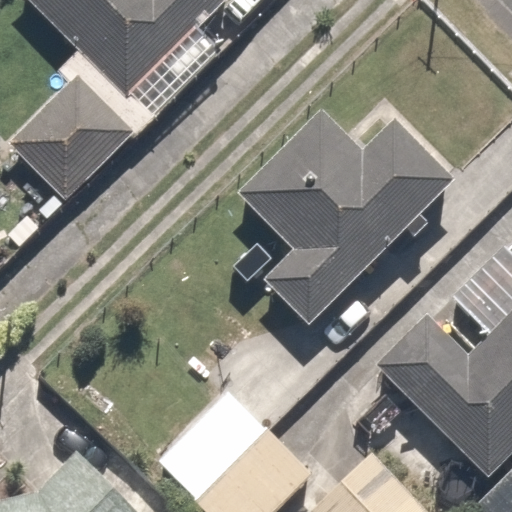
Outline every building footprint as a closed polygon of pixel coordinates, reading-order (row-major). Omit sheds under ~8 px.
[(35,0),(128,87),(209,0),(35,0)] [(79,71),(11,138),(66,194),(134,127),(79,71)] [(367,144),(326,102),(241,187),(291,237),(258,269),(302,314),(445,172),(392,119),(367,144)] [(511,311),(477,346),(427,294),(368,351),(483,473),(511,445),(511,311)] [(248,511),(297,465),(234,399),(166,464),(211,511),(248,511)] [(435,511),(379,447),(310,506),(315,511),(435,511)] [(53,511),(48,481),(0,490),(0,511),(53,511)]
